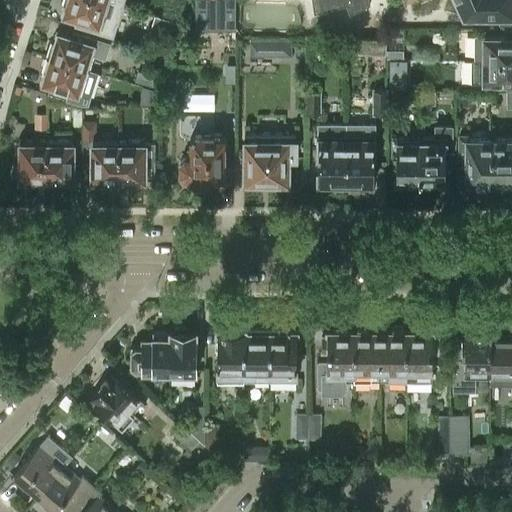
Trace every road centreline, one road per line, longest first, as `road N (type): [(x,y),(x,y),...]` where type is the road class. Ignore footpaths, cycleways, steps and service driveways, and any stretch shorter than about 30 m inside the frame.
road 1 (tertiary): [(511,255),(124,254)]
road 2 (residential): [(0,431),(122,292),(124,254)]
road 3 (residential): [(389,481),(257,477),(227,511)]
road 4 (tertiary): [(124,254),(0,253)]
road 5 (residential): [(511,478),(389,481)]
